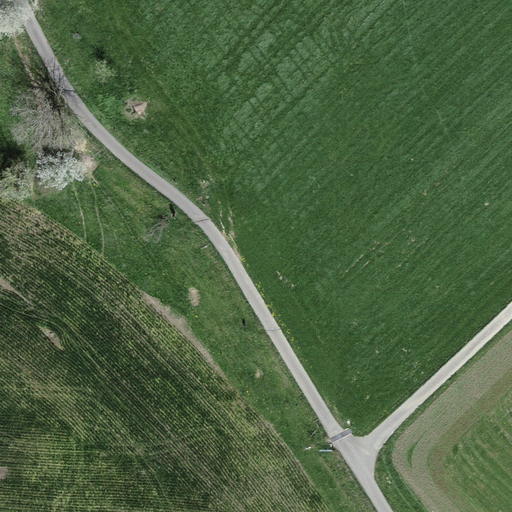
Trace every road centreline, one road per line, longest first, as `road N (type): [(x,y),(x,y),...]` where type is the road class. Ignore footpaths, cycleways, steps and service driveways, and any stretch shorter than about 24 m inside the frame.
road 1 (track): [(385,511),(222,245),(87,118),(18,0)]
road 2 (track): [(353,460),(511,310)]
